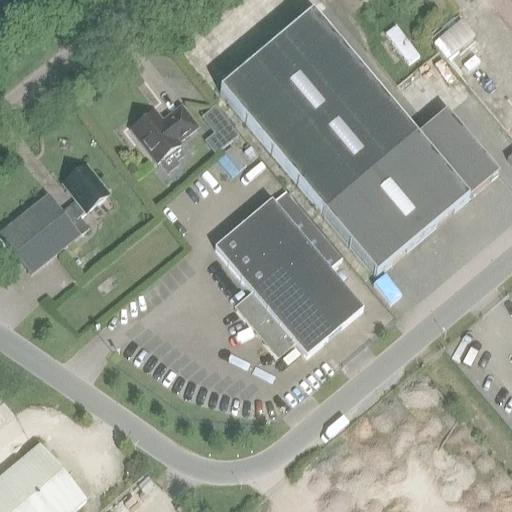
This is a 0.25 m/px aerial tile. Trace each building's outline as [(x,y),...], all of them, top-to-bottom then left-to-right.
[(312,16),(219,94),(324,219),(375,280),(468,202),(498,176),(446,113),(415,139),(312,16)] [(468,21),(441,38),(453,58),(481,41),(468,21)] [(161,124),(154,115),(130,133),(156,167),(180,148),(177,145),(196,130),(180,110),(161,124)] [(214,137),(227,126),(214,110),(201,120),(214,137)] [(0,236),(0,241),(29,278),(88,232),(79,220),(107,198),(84,169),(62,187),(75,203),(60,215),(47,199),(0,236)] [(362,314),(271,205),(214,253),(253,299),(237,312),(277,359),(293,346),(306,361),(362,314)] [(76,511),(86,504),(39,448),(0,480),(0,511),(76,511)]
